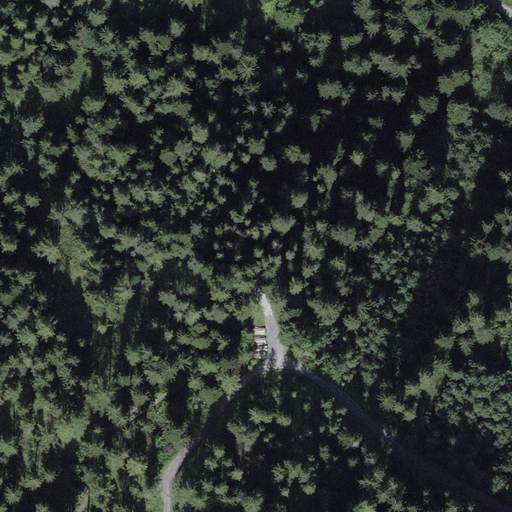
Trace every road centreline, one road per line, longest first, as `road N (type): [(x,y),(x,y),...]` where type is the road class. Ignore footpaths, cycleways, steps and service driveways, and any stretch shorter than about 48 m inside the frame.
road 1 (track): [(506,511),(420,464),(307,371),(283,365)]
road 2 (track): [(283,365),(241,383),(170,468),(167,511)]
